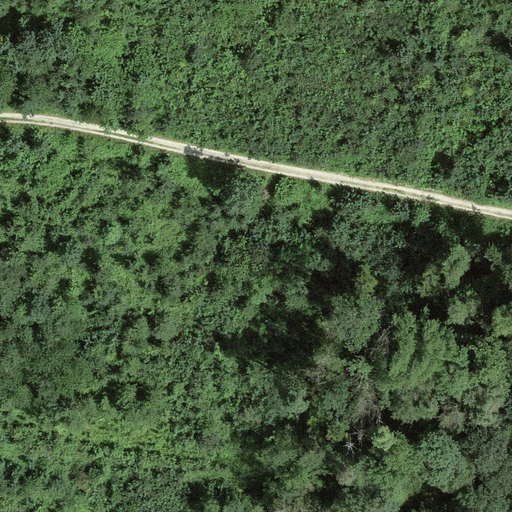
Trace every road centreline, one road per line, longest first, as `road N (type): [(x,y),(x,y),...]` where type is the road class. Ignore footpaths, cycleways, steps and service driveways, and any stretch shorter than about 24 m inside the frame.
road 1 (track): [(0,119),(119,134),(511,218)]
road 2 (track): [(511,459),(373,511)]
